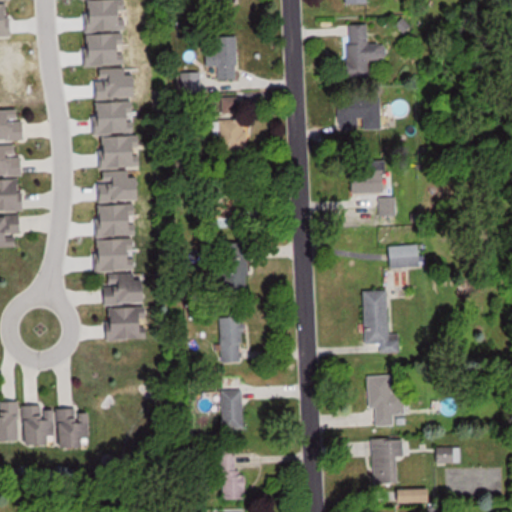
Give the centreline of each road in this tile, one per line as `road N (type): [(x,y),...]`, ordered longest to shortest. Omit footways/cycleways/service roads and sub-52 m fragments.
road 1 (residential): [(301,511),(281,0)]
road 2 (residential): [(56,302),(62,179),(42,0)]
